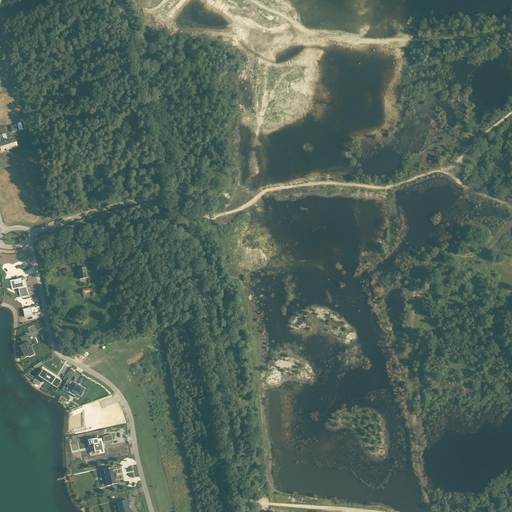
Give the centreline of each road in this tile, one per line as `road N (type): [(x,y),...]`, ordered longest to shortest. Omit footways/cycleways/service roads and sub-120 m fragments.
road 1 (track): [(184,219),(236,210),(268,190),(321,182),(383,187),(433,171),(451,171),(464,186),(511,207)]
road 2 (tertiary): [(244,511),(177,193)]
road 3 (tertiary): [(177,193),(118,0)]
road 4 (track): [(189,237),(85,259),(78,245),(54,239),(49,226)]
road 5 (unclassified): [(43,228),(177,193)]
